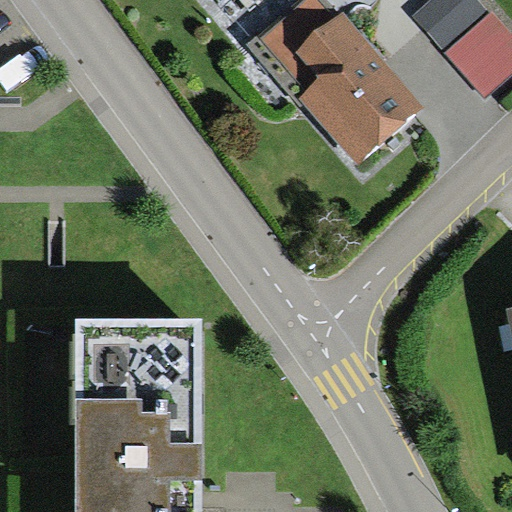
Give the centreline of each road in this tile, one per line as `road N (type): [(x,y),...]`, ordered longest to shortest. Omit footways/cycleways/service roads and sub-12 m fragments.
road 1 (residential): [(317,351),(66,0)]
road 2 (residential): [(511,157),(317,351)]
road 3 (residential): [(399,511),(317,351)]
